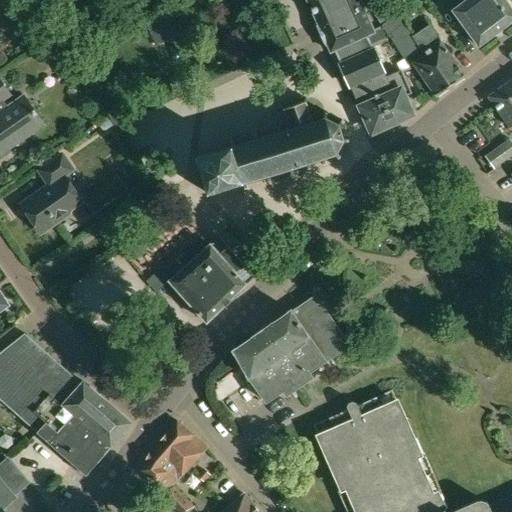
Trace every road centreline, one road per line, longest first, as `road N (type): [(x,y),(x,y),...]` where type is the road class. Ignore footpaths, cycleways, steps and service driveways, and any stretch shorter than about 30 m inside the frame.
road 1 (residential): [(175,392),(403,143),(511,59)]
road 2 (residential): [(148,424),(54,325),(0,246)]
road 3 (residential): [(175,392),(273,511)]
